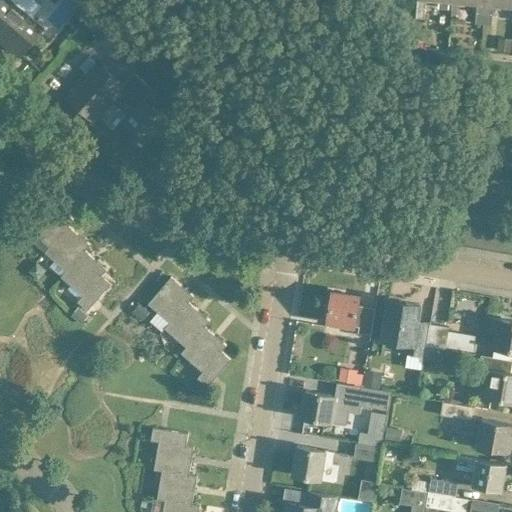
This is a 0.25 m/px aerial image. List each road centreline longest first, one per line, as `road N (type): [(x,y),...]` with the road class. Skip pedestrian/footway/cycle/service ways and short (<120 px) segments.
road 1 (residential): [(288,241),(158,220),(86,183),(0,106)]
road 2 (residential): [(241,511),(288,241)]
road 3 (residential): [(511,278),(288,241)]
